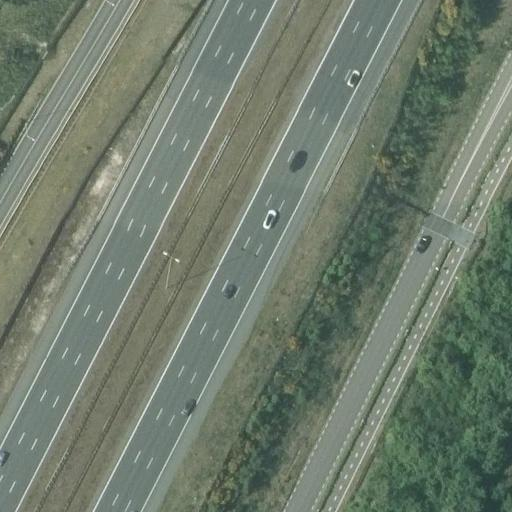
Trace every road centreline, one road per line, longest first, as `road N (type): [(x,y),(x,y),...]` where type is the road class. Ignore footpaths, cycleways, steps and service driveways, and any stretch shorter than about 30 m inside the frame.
road 1 (motorway): [(118,511),(378,0)]
road 2 (motorway): [(251,0),(0,497)]
road 3 (secondary): [(510,84),(299,511)]
